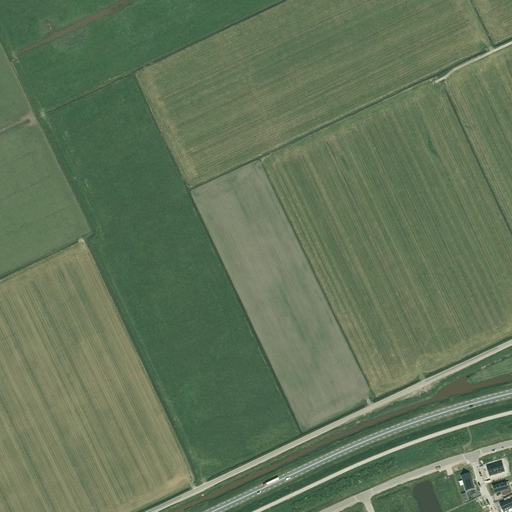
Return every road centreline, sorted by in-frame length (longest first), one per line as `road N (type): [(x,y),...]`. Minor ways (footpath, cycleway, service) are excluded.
road 1 (unclassified): [(150,511),(511,341)]
road 2 (primary): [(212,511),(398,428),(511,393)]
